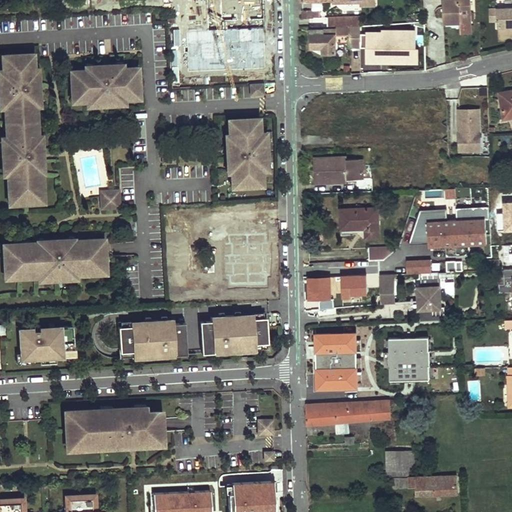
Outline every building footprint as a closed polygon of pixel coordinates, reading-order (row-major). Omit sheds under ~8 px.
[(442,0),(443,20),(459,20),(460,23),(472,23),(470,0),(442,0)] [(511,27),(511,7),(495,8),(496,22),(496,28),(511,27)] [(495,8),(487,9),(488,23),(496,22),(495,8)] [(249,13),(217,15),(217,27),(224,27),(232,26),(233,34),(230,34),(232,55),(233,66),(251,65),(250,54),(255,54),(254,41),(256,41),(255,24),(250,25),(249,13)] [(361,26),(361,17),(351,17),(348,17),(348,27),(361,26)] [(232,26),(224,27),(226,56),(232,55),(230,34),(233,34),(232,26)] [(361,26),(348,27),(349,35),(349,48),(361,48),(361,26)] [(348,27),(335,27),(335,28),(335,35),(349,35),(348,27)] [(335,28),(310,29),(311,47),(322,47),(323,52),(335,52),(335,35),(335,28)] [(363,63),(417,63),(417,29),(363,29),(363,63)] [(182,84),(179,49),(169,50),(171,82),(176,82),(176,85),(182,84)] [(33,53),(5,54),(6,64),(2,64),(2,70),(3,76),(0,75),(0,101),(4,101),(4,108),(5,113),(8,113),(9,122),(9,131),(5,131),(6,137),(6,143),(1,143),(2,151),(3,151),(3,160),(2,160),(3,169),(8,169),(8,175),(9,188),(8,188),(8,196),(15,196),(16,204),(36,202),(36,194),(43,194),(43,186),(42,186),(41,173),(41,167),(43,167),(43,160),(41,160),(41,148),(42,148),(41,141),(39,141),(39,135),(37,135),(36,106),(37,106),(37,100),(39,99),(39,93),(38,93),(37,81),(38,80),(38,74),(36,74),(35,68),(34,68),(33,53)] [(111,104),(118,104),(118,99),(124,99),(130,99),(130,95),(139,95),(138,66),(123,67),(122,66),(117,66),(116,64),(109,64),(109,65),(97,66),(97,65),(91,65),(91,67),(85,68),(85,69),(70,70),(71,98),(81,97),(81,101),(86,101),(92,101),(93,105),(101,105),(100,104),(111,103),(111,104)] [(275,77),(221,81),(221,85),(250,83),(263,82),(275,82),(275,77)] [(250,95),(264,94),(263,82),(250,83),(250,95)] [(511,92),(510,95),(507,92),(498,94),(502,111),(511,109),(511,92)] [(339,117),(339,132),(436,129),(436,113),(446,112),(446,109),(449,109),(449,106),(435,106),(418,106),(418,104),(375,105),(375,108),(348,109),(348,117),(339,117)] [(511,117),(511,109),(502,111),(503,120),(511,117)] [(259,118),(232,119),(232,129),(228,129),(229,134),(229,140),(226,140),(226,147),(227,147),(228,159),(226,159),(227,166),(230,166),(231,172),(231,177),(235,177),(235,187),(262,186),(261,170),(262,170),(262,164),(267,164),(267,156),(265,156),(265,146),(266,146),(266,138),(261,138),(261,132),(259,132),(259,118)] [(479,132),(459,133),(460,149),(480,149),(479,132)] [(421,150),(406,150),(406,158),(389,158),(389,178),(403,177),(403,181),(422,181),(421,150)] [(174,151),(163,152),(163,163),(174,162),(174,151)] [(315,156),(315,161),(315,178),(327,178),(327,176),(348,176),(348,178),(364,178),(363,159),(363,155),(315,156)] [(447,197),(456,196),(456,187),(447,187),(447,197)] [(104,191),(104,194),(101,194),(102,208),(119,207),(118,190),(104,191)] [(421,208),(410,242),(430,242),(430,245),(487,243),(486,216),(489,216),(488,206),(421,208)] [(367,235),(379,235),(378,214),(373,214),(373,207),(341,209),(342,228),(366,227),(367,235)] [(191,250),(205,250),(204,224),(190,224),(191,250)] [(266,233),(228,235),(229,258),(267,256),(266,233)] [(96,238),(87,238),(87,239),(74,240),(68,240),(68,238),(61,239),(61,240),(49,240),(49,239),(42,240),(42,242),(37,242),(37,241),(36,241),(23,242),(23,244),(17,245),(2,246),(4,274),(13,273),(14,276),(19,276),(25,275),(25,277),(38,276),(39,276),(39,275),(44,275),(44,280),(52,279),(52,278),(62,277),(62,279),(70,278),(70,273),(76,273),(89,272),(89,273),(97,273),(97,266),(105,266),(104,245),(96,245),(96,238)] [(368,246),(368,259),(389,258),(389,246),(368,246)] [(408,271),(432,269),(431,258),(408,260),(408,271)] [(461,260),(446,261),(446,270),(462,269),(461,260)] [(504,276),(511,275),(511,267),(503,268),(504,276)] [(438,271),(427,271),(419,272),(420,279),(438,278),(438,271)] [(394,301),(393,273),(379,273),(380,302),(394,301)] [(347,275),(338,275),(339,289),(348,289),(347,275)] [(511,275),(504,276),(504,283),(499,283),(499,292),(511,291),(511,275)] [(330,276),(308,277),(309,299),(332,298),(330,276)] [(440,307),(438,278),(420,279),(420,286),(417,287),(418,295),(421,295),(421,308),(440,307)] [(453,282),(445,282),(445,294),(453,294),(453,282)] [(223,319),(200,321),(202,352),(214,351),(214,345),(221,344),(227,344),(228,350),(268,348),(266,316),(223,319)] [(187,353),(185,322),(173,322),(159,323),(158,320),(118,323),(121,358),(161,355),(161,349),(174,348),(175,354),(187,353)] [(75,356),(73,326),(55,327),(54,327),(53,328),(52,328),(52,329),(52,330),(51,330),(51,331),(52,339),(47,340),(46,332),(34,332),(34,329),(19,330),(21,360),(40,358),(41,364),(56,363),(56,357),(75,356)] [(357,342),(357,336),(315,336),(316,391),(358,391),(358,385),(358,373),(358,371),(358,359),(358,355),(357,342)] [(428,340),(388,341),(388,348),(388,355),(389,355),(390,361),(390,369),(389,369),(389,384),(399,384),(429,383),(429,381),(428,371),(428,368),(427,368),(427,355),(428,355),(428,352),(428,342),(428,340)] [(485,368),(475,369),(475,376),(485,376),(485,368)] [(394,404),(394,400),(379,401),(306,404),(307,424),(391,418),(391,404),(394,404)] [(72,442),(72,449),(103,447),(103,445),(107,445),(107,447),(141,445),(141,442),(153,441),(152,439),(162,438),(162,436),(162,431),(161,418),(161,411),(146,412),(145,408),(140,408),(140,407),(105,409),(105,410),(101,411),(101,409),(70,411),(71,417),(65,417),(66,442),(72,442)] [(272,433),(271,419),(258,420),(258,430),(265,430),(266,433),(272,433)] [(349,432),(348,422),(335,424),(336,433),(349,432)] [(414,452),(387,452),(387,470),(409,470),(415,470),(414,452)] [(457,477),(393,478),(393,483),(405,482),(405,487),(409,487),(410,488),(416,488),(416,496),(458,494),(457,477)] [(248,481),(204,483),(205,504),(232,502),(232,507),(244,506),(243,493),(248,493),(248,481)] [(97,493),(67,494),(67,498),(68,506),(71,506),(71,511),(65,511),(64,511),(101,511),(101,509),(97,509),(97,493)] [(0,511),(26,511),(25,496),(0,498),(0,511)]
